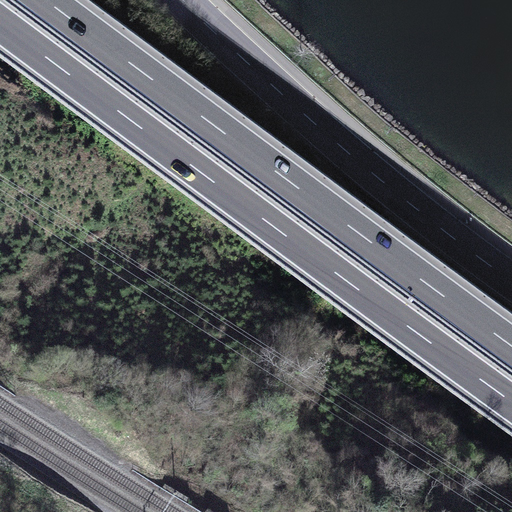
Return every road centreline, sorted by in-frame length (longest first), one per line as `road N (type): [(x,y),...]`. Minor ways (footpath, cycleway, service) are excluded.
road 1 (motorway): [(0,21),(511,401)]
road 2 (motorway): [(511,340),(50,0)]
road 3 (primary): [(181,0),(342,148),(511,281)]
